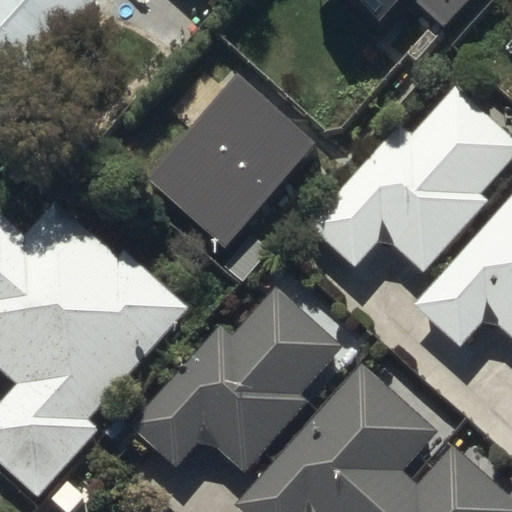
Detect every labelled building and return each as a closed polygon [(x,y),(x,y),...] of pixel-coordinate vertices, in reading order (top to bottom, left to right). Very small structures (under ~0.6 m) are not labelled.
[(100,0),(0,0),(0,41),(38,74),(100,0)] [(198,5),(215,20),(233,0),(168,0),(187,17),(198,5)] [(354,0),(380,22),(399,0),(409,0),(442,29),(467,0),(354,0)] [(0,68),(0,138),(35,101),(0,68)] [(314,142),(237,77),(148,180),(226,246),(314,142)] [(511,137),(452,85),(408,134),(396,124),(334,194),(305,227),(349,267),(379,233),(419,269),(481,199),(475,194),(511,151),(511,137)] [(511,194),(410,310),(456,350),(482,320),(511,345),(511,194)] [(59,202),(22,243),(0,224),(0,370),(18,387),(0,407),(0,466),(36,498),(98,429),(87,420),(183,312),(59,202)] [(279,291),(235,341),(223,331),(161,401),(132,434),(176,473),(205,440),(245,475),(308,406),(302,400),(346,350),(279,291)] [(439,436),(363,369),(235,511),(511,511),(511,500),(454,449),(420,487),(405,474),(439,436)]
